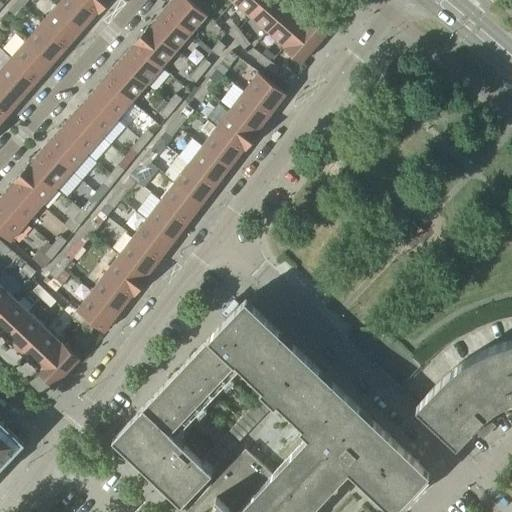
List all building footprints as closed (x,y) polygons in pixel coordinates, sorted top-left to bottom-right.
[(84,0),(60,0),(56,5),(83,29),(98,12),(84,0)] [(84,0),(98,12),(108,0),(84,0)] [(171,0),(164,9),(191,32),(212,9),(202,0),(171,0)] [(233,0),(233,1),(250,16),(264,0),(233,0)] [(264,0),(250,16),(267,31),(291,4),(286,0),(264,0)] [(23,7),(17,1),(9,10),(15,16),(23,7)] [(267,31),(284,46),(308,19),(291,4),(267,31)] [(56,5),(41,23),(68,46),(83,29),(56,5)] [(164,9),(149,26),(176,50),(191,32),(164,9)] [(308,19),(284,46),(302,62),(326,35),(308,19)] [(41,23),(26,40),(53,63),(68,46),(41,23)] [(229,30),(236,40),(242,35),(235,25),(229,30)] [(149,26),(134,43),(161,67),(176,50),(149,26)] [(242,35),(236,40),(243,49),(250,44),(242,35)] [(26,40),(11,57),(38,81),(53,63),(26,40)] [(211,51),(217,56),(225,47),(219,41),(211,51)] [(272,42),(265,49),(273,56),(280,48),(272,42)] [(134,43),(119,60),(147,84),(161,67),(134,43)] [(236,56),(230,50),(222,60),(229,65),(236,56)] [(256,61),(266,68),(271,61),(261,54),(256,61)] [(11,57),(0,69),(0,78),(23,98),(38,81),(11,57)] [(204,59),(197,68),(203,73),(211,64),(204,59)] [(119,60),(104,77),(132,101),(147,84),(119,60)] [(271,61),(266,68),(275,75),(280,69),(271,61)] [(280,69),(275,75),(282,80),(289,71),(283,66),(280,69)] [(203,73),(197,68),(189,78),(195,83),(203,73)] [(299,78),(289,71),(282,80),(292,87),(299,78)] [(258,72),(244,91),(272,112),(287,94),(258,72)] [(104,77),(89,95),(117,118),(132,101),(104,77)] [(208,77),(201,87),(207,92),(214,82),(208,77)] [(0,78),(0,108),(8,115),(23,98),(0,78)] [(207,92),(201,87),(193,96),(199,101),(207,92)] [(244,91),(230,109),(258,130),(272,112),(244,91)] [(176,94),(168,104),(174,109),(182,100),(176,94)] [(89,95),(74,112),(101,136),(117,118),(89,95)] [(160,114),(160,113),(168,104),(161,99),(153,109),(160,114)] [(174,109),(168,104),(160,113),(167,118),(174,109)] [(0,108),(0,124),(8,115),(0,108)] [(230,109),(216,127),(245,148),(258,130),(230,109)] [(74,112),(59,129),(86,153),(101,136),(74,112)] [(180,113),(172,122),(178,127),(186,118),(180,113)] [(178,127),(172,122),(164,132),(171,137),(178,127)] [(216,127),(202,145),(231,167),(245,148),(216,127)] [(59,129),(44,147),(71,170),(86,153),(59,129)] [(146,130),(139,139),(145,144),(153,135),(146,130)] [(145,144),(139,139),(131,149),(137,154),(145,144)] [(202,145),(188,163),(217,185),(231,167),(202,145)] [(44,147),(29,164),(56,187),(71,170),(44,147)] [(151,149),(143,158),(149,163),(157,154),(151,149)] [(149,163),(143,158),(135,167),(142,172),(149,163)] [(135,167),(129,176),(143,187),(158,170),(149,163),(142,172),(135,167)] [(188,163),(174,181),(203,203),(217,185),(188,163)] [(29,164),(14,181),(42,204),(56,187),(29,164)] [(117,166),(110,175),(116,180),(124,171),(117,166)] [(116,180),(110,175),(102,184),(108,189),(116,180)] [(14,181),(0,197),(0,198),(26,222),(42,204),(14,181)] [(174,181),(160,200),(189,221),(203,203),(174,181)] [(122,184),(114,194),(120,199),(128,189),(122,184)] [(120,199),(114,194),(107,203),(113,208),(120,199)] [(26,222),(0,198),(0,230),(10,240),(26,222)] [(160,200),(147,218),(175,239),(189,221),(160,200)] [(88,201),(81,210),(87,215),(95,206),(88,201)] [(87,215),(81,210),(73,219),(80,225),(87,215)] [(147,218),(133,236),(161,258),(175,239),(147,218)] [(93,220),(85,229),(92,234),(99,225),(93,220)] [(92,234),(85,229),(78,239),(84,244),(92,234)] [(60,236),(52,245),(58,251),(66,241),(60,236)] [(133,236),(119,254),(148,276),(161,258),(133,236)] [(1,242),(0,243),(0,251),(5,256),(10,250),(1,242)] [(58,251),(52,245),(44,255),(51,260),(58,251)] [(119,254),(105,272),(134,294),(148,276),(119,254)] [(64,255),(57,265),(63,270),(71,260),(64,255)] [(35,272),(26,264),(21,270),(30,278),(35,272)] [(63,270),(57,265),(49,274),(56,279),(63,270)] [(105,272),(91,290),(120,312),(134,294),(105,272)] [(0,309),(13,296),(0,283),(0,309)] [(33,290),(42,299),(47,293),(38,285),(33,290)] [(120,312),(91,290),(72,316),(91,330),(96,324),(105,331),(120,312)] [(47,293),(42,299),(50,307),(56,301),(47,293)] [(0,309),(0,333),(5,338),(30,312),(13,296),(0,309)] [(308,511),(347,471),(349,469),(393,511),(429,473),(245,299),(209,337),(240,366),(263,388),(260,390),(264,394),(266,391),(277,401),(302,426),(300,428),(308,436),(272,474),(245,448),(187,510),(189,511),(308,511)] [(5,338),(21,353),(46,327),(30,312),(5,338)] [(21,353),(38,369),(63,343),(46,327),(21,353)] [(174,436),(240,366),(209,337),(161,388),(112,439),(181,504),(212,472),(211,471),(200,461),(184,446),(174,436)] [(471,355),(467,357),(465,359),(460,363),(454,367),(449,371),(444,376),(439,381),(416,405),(457,444),(472,428),(479,434),(491,421),(484,415),(486,413),(490,409),(495,406),(499,403),(504,401),(509,398),(511,407),(511,338),(510,339),(503,341),(496,343),(489,346),(483,349),(477,352),(471,355)] [(63,343),(38,369),(55,385),(80,359),(63,343)] [(266,391),(264,394),(200,461),(211,471),(277,401),(266,391)] [(0,464),(22,442),(0,421),(0,464)] [(393,511),(403,511),(434,480),(428,474),(393,511)]
